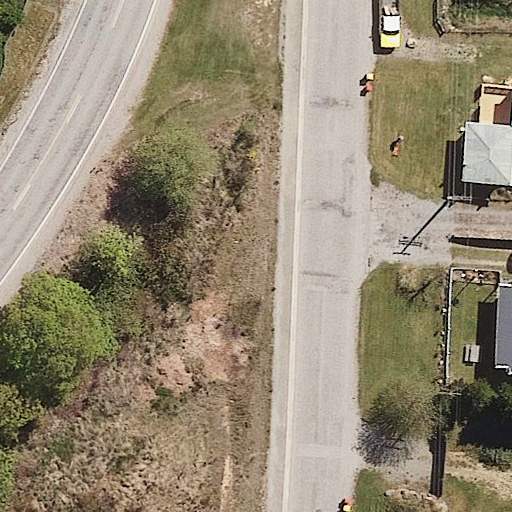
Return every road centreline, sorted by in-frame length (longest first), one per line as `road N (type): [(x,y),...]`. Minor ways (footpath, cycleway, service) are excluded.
road 1 (residential): [(311,511),(334,0)]
road 2 (secondary): [(0,228),(73,107),(118,0)]
